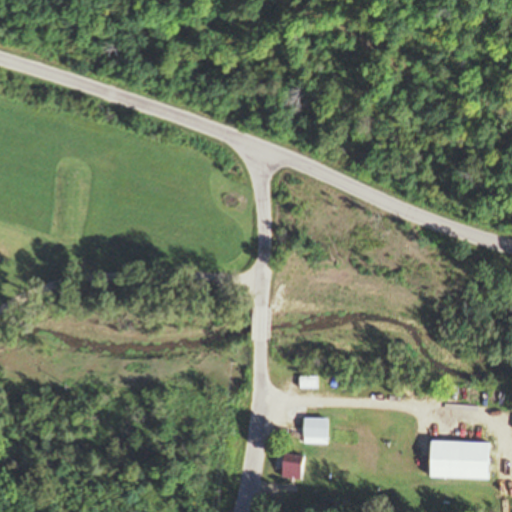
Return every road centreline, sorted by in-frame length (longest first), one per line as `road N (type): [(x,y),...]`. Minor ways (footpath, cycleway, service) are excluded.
road 1 (residential): [(511,247),(0,61)]
road 2 (residential): [(245,511),(260,415),(264,226),(257,149)]
road 3 (residential): [(264,290),(84,292),(0,324)]
